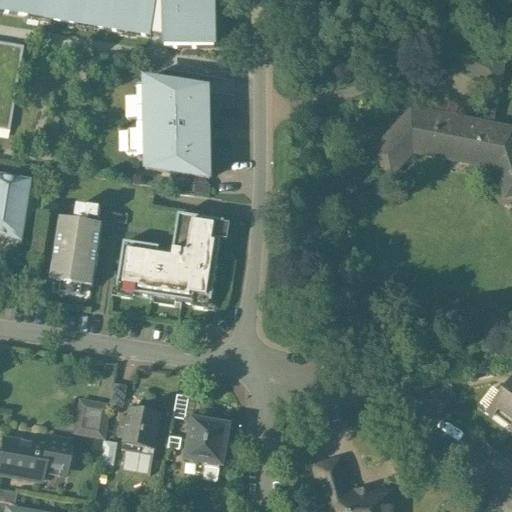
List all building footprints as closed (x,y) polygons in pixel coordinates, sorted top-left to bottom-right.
[(0,0),(0,14),(151,39),(151,38),(157,39),(165,40),(165,50),(214,49),(213,0),(0,0)] [(497,62),(455,44),(445,68),(492,88),(497,62)] [(0,132),(8,134),(16,80),(13,77),(17,49),(0,46),(0,132)] [(208,91),(145,82),(145,89),(137,89),(139,164),(147,164),(147,171),(209,181),(208,91)] [(511,132),(411,112),(372,158),(392,176),(412,153),(496,170),(506,199),(511,196),(511,132)] [(0,178),(0,240),(22,244),(31,184),(0,178)] [(222,201),(87,180),(82,209),(100,211),(98,221),(89,220),(88,225),(102,227),(92,290),(133,296),(134,292),(118,290),(117,290),(123,245),(146,248),(152,208),(219,218),(222,201)] [(82,209),(77,208),(74,223),(88,225),(89,220),(98,221),(100,211),(82,209)] [(123,245),(117,290),(118,290),(134,292),(133,296),(193,306),(194,301),(210,304),(211,304),(221,242),(226,242),(228,226),(223,226),(224,224),(178,217),(172,258),(158,256),(159,250),(146,248),(123,245)] [(74,223),(60,221),(50,284),(92,290),(102,227),(88,225),(74,223)] [(115,385),(112,407),(127,409),(130,387),(115,385)] [(511,387),(492,414),(511,429),(511,387)] [(188,400),(176,397),(177,399),(172,421),(184,423),(188,400)] [(110,408),(80,402),(79,409),(96,412),(91,439),(104,441),(110,408)] [(130,411),(122,452),(126,453),(140,456),(141,450),(155,452),(161,417),(130,411)] [(229,428),(192,422),(185,461),(205,464),(219,467),(222,467),(229,428)] [(44,449),(3,441),(0,455),(0,477),(39,485),(41,474),(59,477),(62,459),(67,460),(70,443),(46,438),(44,449)] [(180,442),(169,440),(167,452),(178,453),(180,442)] [(141,450),(140,456),(126,453),(122,473),(148,477),(148,478),(150,478),(155,452),(141,450)] [(339,463),(316,470),(323,493),(328,492),(328,496),(348,496),(339,463)] [(219,467),(205,464),(202,481),(216,483),(219,467)] [(16,498),(0,495),(0,506),(14,509),(16,498)] [(348,496),(328,496),(327,511),(391,511),(391,495),(348,496)]
